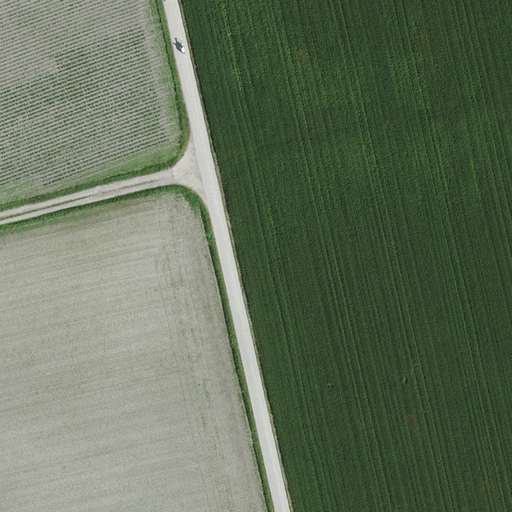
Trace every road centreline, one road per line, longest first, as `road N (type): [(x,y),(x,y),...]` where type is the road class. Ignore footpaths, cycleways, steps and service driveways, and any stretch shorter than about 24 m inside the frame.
road 1 (unclassified): [(173,0),(285,511)]
road 2 (track): [(210,167),(0,221)]
